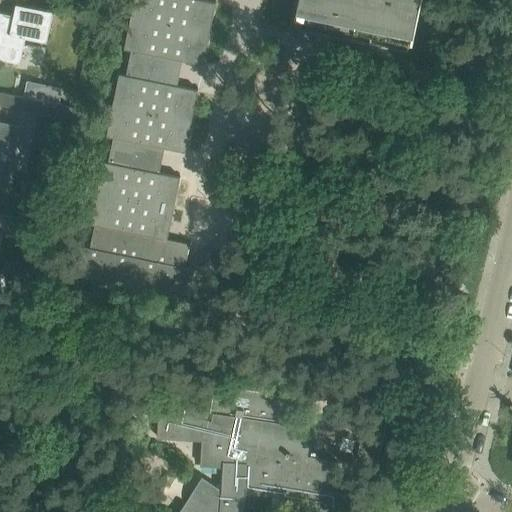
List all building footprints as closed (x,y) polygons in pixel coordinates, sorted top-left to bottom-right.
[(95,223),(91,241),(90,247),(84,245),(81,245),(75,274),(78,274),(94,278),(179,295),(189,297),(194,272),(195,268),(185,266),(185,265),(190,242),(168,238),(180,176),(149,170),(155,145),(185,151),(186,149),(184,148),(196,91),(198,91),(198,89),(167,83),(172,57),(203,64),(204,62),(202,61),(214,4),(215,4),(216,2),(207,0),(134,0),(125,47),(132,49),(127,74),(120,72),(108,135),(114,136),(109,161),(102,160),(89,222),(95,223)] [(294,0),(289,28),(301,30),(303,19),(371,33),(413,41),(421,0),(294,0)] [(0,11),(0,58),(20,63),(26,36),(46,41),(53,10),(17,2),(14,14),(0,11)] [(0,91),(0,104),(67,119),(70,106),(0,91)] [(0,121),(0,172),(2,164),(0,163),(0,150),(1,146),(14,149),(19,126),(0,121)] [(290,174),(306,177),(314,138),(297,134),(290,174)] [(29,221),(3,215),(0,230),(1,230),(26,235),(29,221)] [(286,268),(260,263),(256,277),(283,283),(285,269),(286,268)] [(203,477),(179,511),(244,511),(245,493),(276,495),(276,506),(309,508),(308,511),(347,511),(349,506),(350,506),(352,495),(327,489),(329,480),(334,481),(338,461),(308,454),(312,436),(313,425),(297,422),(298,414),(299,407),(301,395),(283,393),(284,389),(233,383),(232,386),(214,384),(211,412),(200,409),(202,399),(138,385),(132,410),(159,412),(158,437),(203,440),(201,465),(224,466),(222,489),(203,477)] [(374,407),(372,416),(387,420),(389,411),(374,407)] [(421,434),(423,429),(424,426),(413,423),(410,433),(421,436),(421,434)] [(369,430),(362,459),(377,462),(384,434),(369,430)] [(328,436),(324,450),(340,453),(343,439),(328,436)] [(359,473),(355,491),(369,494),(374,477),(359,473)]
